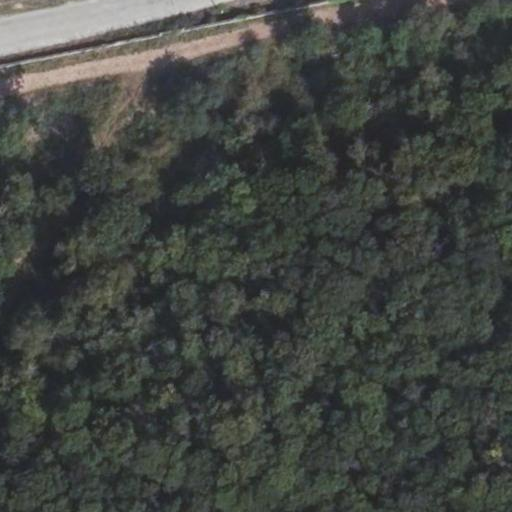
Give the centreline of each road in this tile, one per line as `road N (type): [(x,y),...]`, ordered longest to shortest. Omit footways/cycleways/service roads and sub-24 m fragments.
road 1 (track): [(433,0),(0,91)]
road 2 (track): [(158,60),(0,288)]
road 3 (track): [(170,0),(0,40)]
